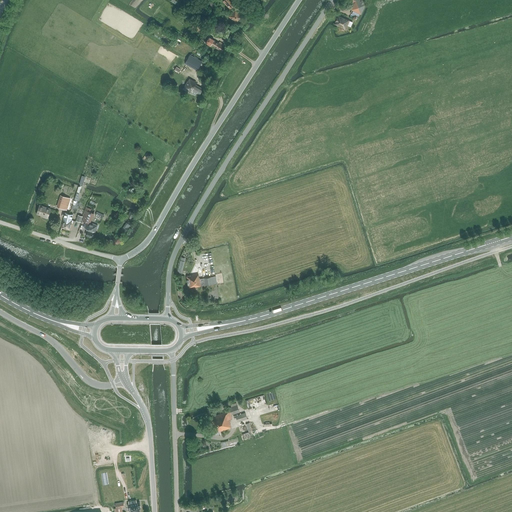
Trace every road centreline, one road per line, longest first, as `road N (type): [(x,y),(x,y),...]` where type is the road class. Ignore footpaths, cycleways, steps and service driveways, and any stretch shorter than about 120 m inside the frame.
road 1 (tertiary): [(167,319),(170,266),(185,230),(331,0)]
road 2 (unclassified): [(120,259),(150,239),(299,0)]
road 3 (primary): [(511,234),(227,325)]
road 4 (unclassified): [(176,511),(172,349)]
road 5 (unclassified): [(0,312),(51,339),(94,385),(125,381)]
road 6 (unclassified): [(125,381),(149,426),(153,511)]
road 7 (unclassified): [(120,259),(0,223)]
